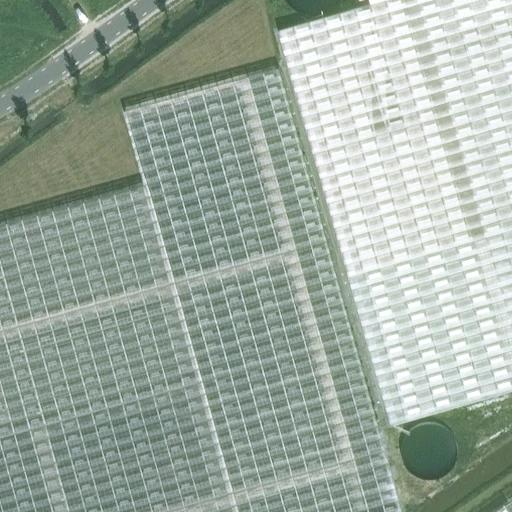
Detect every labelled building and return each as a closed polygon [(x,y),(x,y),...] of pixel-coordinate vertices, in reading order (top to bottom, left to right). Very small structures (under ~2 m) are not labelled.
[(279,29),(348,274),(392,429),(511,394),(511,0),(369,0),(371,3),(279,29)] [(283,0),(286,3),(291,8),(296,11),(301,13),(306,14),(313,14),(318,13),(325,9),(329,7),(334,2),(334,0),(283,0)] [(402,511),(279,70),(123,114),(145,190),(0,230),(0,511),(402,511)] [(451,449),(449,440),(445,432),(439,427),(433,424),(428,423),(422,423),(417,424),(411,427),(408,429),(404,434),(401,439),(399,443),(399,448),(399,452),(400,458),(403,462),(406,466),(408,469),(414,472),(422,475),(428,475),(433,474),(436,472),(442,469),(446,465),(449,460),(451,454),(451,449)] [(511,511),(511,497),(490,511),(511,511)]
